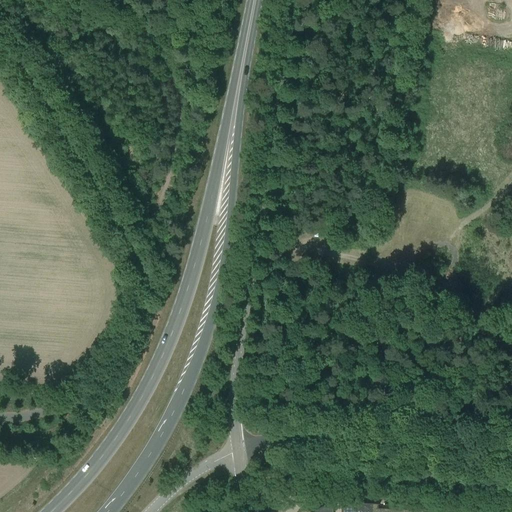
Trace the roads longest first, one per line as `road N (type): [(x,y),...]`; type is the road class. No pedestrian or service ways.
road 1 (unclassified): [(0,417),(38,413),(91,385),(118,351),(135,292),(119,226),(39,89),(0,46)]
road 2 (primary): [(237,89),(177,320),(126,422),(51,511)]
road 3 (unclassified): [(237,449),(239,337),(291,0)]
road 4 (primary): [(107,511),(158,439),(195,363),(215,292),(237,89)]
road 5 (unclassified): [(511,448),(312,434),(237,449)]
